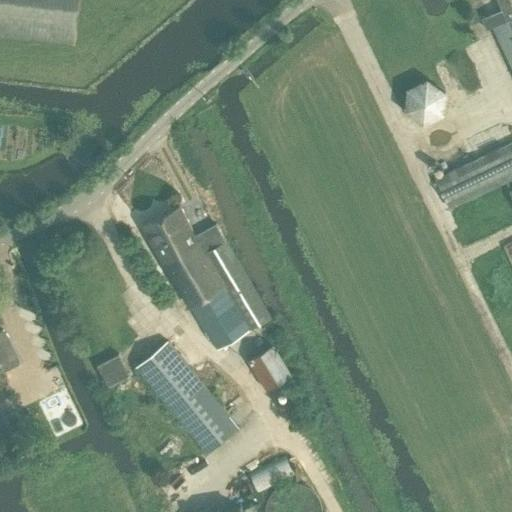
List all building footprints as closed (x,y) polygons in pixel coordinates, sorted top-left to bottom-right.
[(114,22),(118,0),(0,0),(0,34),(74,43),(76,26),(104,30),(113,32),(114,22)] [(488,30),(494,27),(511,18),(511,0),(498,0),(503,9),(482,18),(488,30)] [(511,67),(511,18),(494,27),(511,67)] [(423,124),(444,115),(446,92),(428,79),(407,88),(404,111),(423,124)] [(344,199),(351,214),(378,202),(372,188),(384,182),(365,140),(334,155),(353,195),(344,199)] [(511,141),(436,178),(450,206),(511,176),(511,187),(509,189),(511,194),(511,141)] [(195,234),(179,205),(144,224),(213,343),(219,348),(270,317),(226,241),(227,240),(217,223),(195,234)] [(0,363),(3,371),(18,364),(14,354),(15,353),(4,330),(0,332),(0,363)] [(208,451),(238,427),(167,341),(137,366),(208,451)] [(268,390),(291,375),(273,344),(249,359),(268,390)] [(16,410),(0,418),(0,440),(9,459),(34,447),(16,410)] [(259,493),(296,475),(285,455),(249,474),(259,493)]
